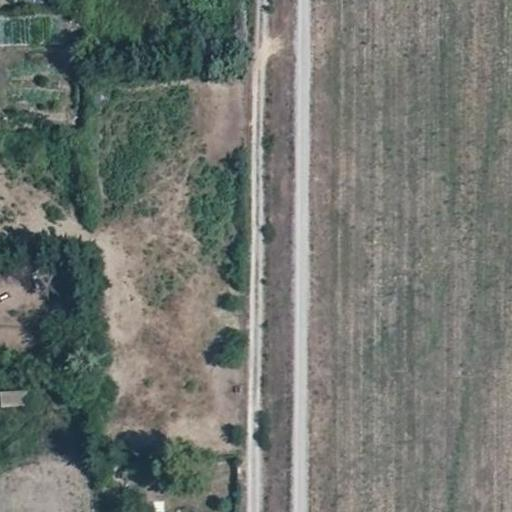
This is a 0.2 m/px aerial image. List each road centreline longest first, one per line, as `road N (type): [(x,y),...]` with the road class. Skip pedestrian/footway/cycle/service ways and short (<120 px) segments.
road 1 (track): [(252,511),(258,0)]
road 2 (track): [(299,511),(303,0)]
